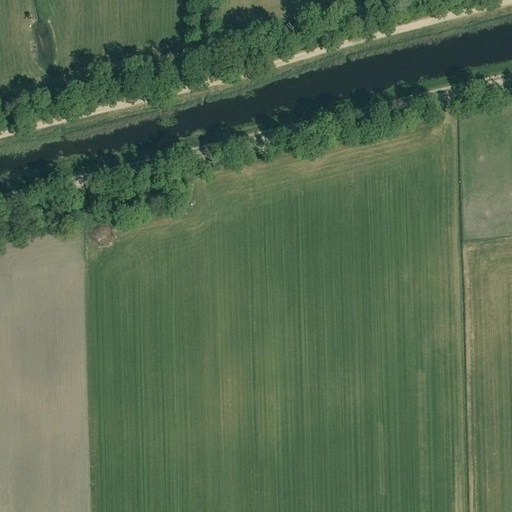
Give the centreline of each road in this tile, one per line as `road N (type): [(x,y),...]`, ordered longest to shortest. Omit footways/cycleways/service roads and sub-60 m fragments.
road 1 (unclassified): [(0,202),(511,81)]
road 2 (track): [(511,2),(206,87)]
road 3 (track): [(206,87),(0,136)]
